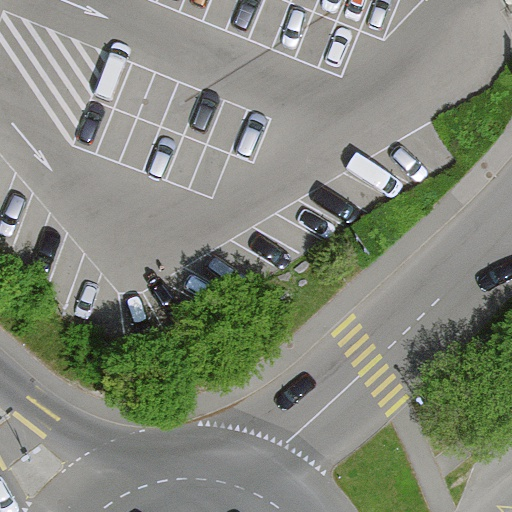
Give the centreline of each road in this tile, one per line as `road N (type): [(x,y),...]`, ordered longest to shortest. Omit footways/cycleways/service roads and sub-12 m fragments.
road 1 (secondary): [(122,495),(0,376)]
road 2 (secondary): [(282,511),(212,480),(168,481),(122,495)]
